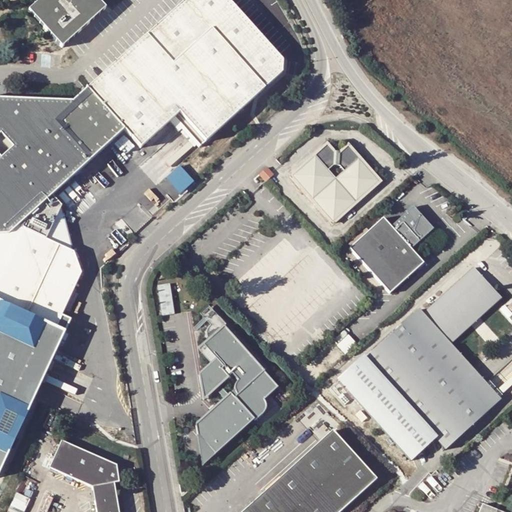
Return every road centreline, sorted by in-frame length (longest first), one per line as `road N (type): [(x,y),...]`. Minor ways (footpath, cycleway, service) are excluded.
road 1 (unclassified): [(311,13),(322,68),(300,105),(136,256),(126,298),(166,511)]
road 2 (unclassified): [(511,219),(393,121),(311,13)]
road 3 (unknown): [(0,78),(62,75),(154,0)]
